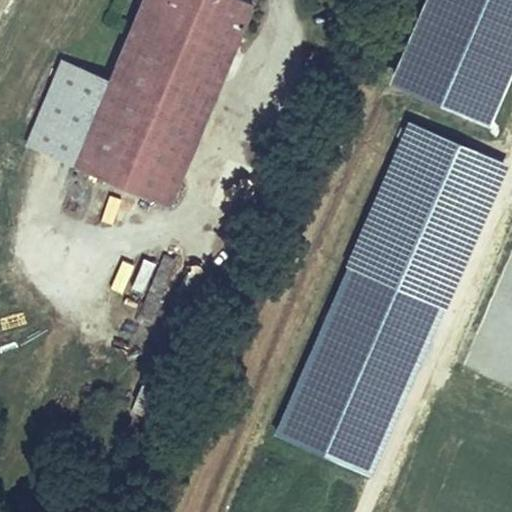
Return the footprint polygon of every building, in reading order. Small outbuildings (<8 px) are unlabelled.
[(137,0),(103,81),(68,164),(164,205),(250,3),(243,0),(137,0)] [(511,0),(422,0),(391,76),(492,119),(511,70),(511,0)] [(68,164),(103,81),(57,62),(21,144),(68,164)] [(408,122),(338,269),(436,315),(506,168),(408,122)] [(100,213),(125,224),(135,202),(109,191),(100,213)] [(135,317),(149,323),(175,259),(161,253),(135,317)] [(142,292),(152,262),(140,258),(130,289),(142,292)] [(338,269),(271,428),(366,468),(436,315),(338,269)]
